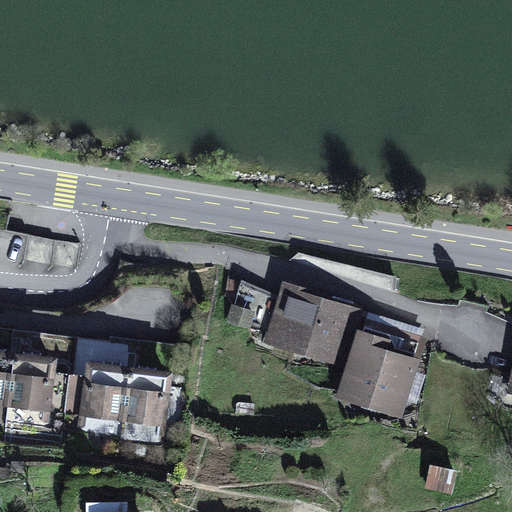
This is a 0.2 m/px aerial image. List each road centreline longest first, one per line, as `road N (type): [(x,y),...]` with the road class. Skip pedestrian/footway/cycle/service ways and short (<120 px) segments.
road 1 (primary): [(112,197),(511,260)]
road 2 (residential): [(104,244),(254,262),(482,334)]
road 3 (residential): [(0,315),(84,323),(154,314)]
road 4 (residential): [(104,244),(93,275),(77,288),(0,286)]
